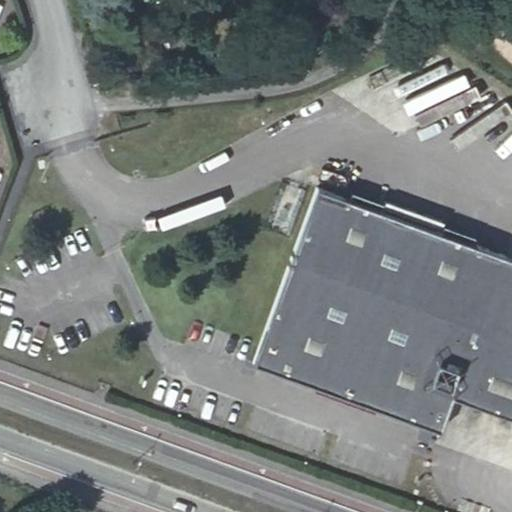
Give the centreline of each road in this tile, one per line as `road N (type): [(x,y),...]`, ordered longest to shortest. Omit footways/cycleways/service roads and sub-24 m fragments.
road 1 (unknown): [(102,183),(170,329),(201,361),(239,386),(511,465)]
road 2 (unknown): [(511,191),(362,134),(322,132),(119,191)]
road 3 (secondary): [(327,511),(0,393)]
road 4 (secondary): [(0,437),(204,511)]
road 5 (unclassified): [(44,0),(70,123)]
